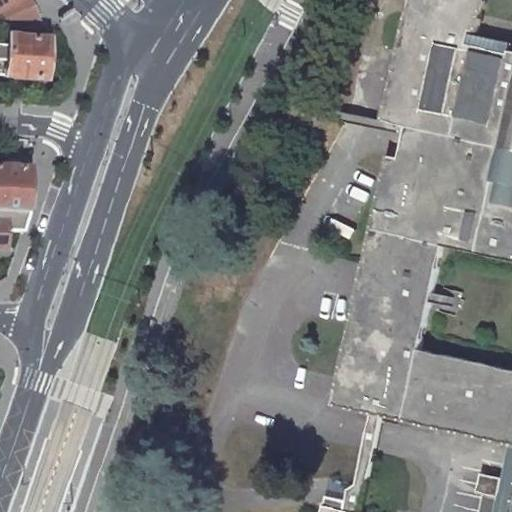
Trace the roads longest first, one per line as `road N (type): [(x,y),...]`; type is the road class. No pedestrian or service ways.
road 1 (secondary): [(34,379),(74,318),(143,107),(153,48)]
road 2 (secondary): [(91,148),(30,325)]
road 3 (secondary): [(153,48),(123,64),(91,148)]
